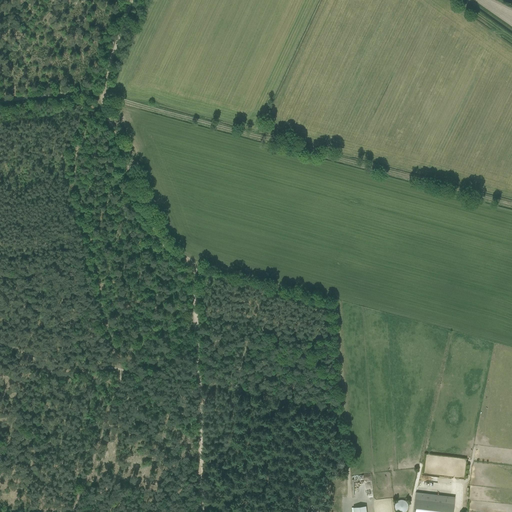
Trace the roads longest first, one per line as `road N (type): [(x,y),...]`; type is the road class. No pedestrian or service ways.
road 1 (track): [(191,261),(195,382),(94,369),(59,379),(0,341)]
road 2 (track): [(344,412),(195,382),(201,511)]
road 3 (track): [(338,301),(349,511)]
road 4 (track): [(102,90),(167,255),(191,261)]
road 5 (track): [(119,371),(67,511)]
